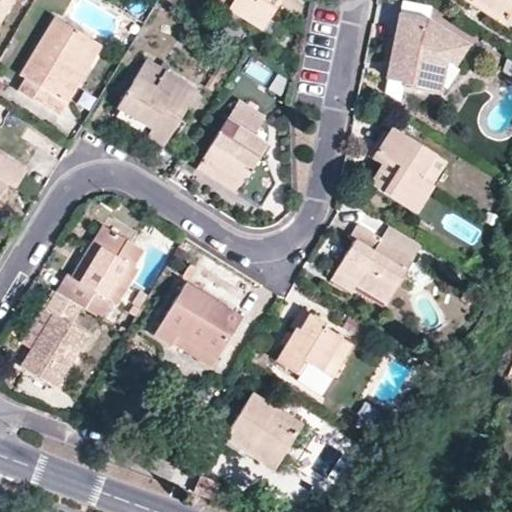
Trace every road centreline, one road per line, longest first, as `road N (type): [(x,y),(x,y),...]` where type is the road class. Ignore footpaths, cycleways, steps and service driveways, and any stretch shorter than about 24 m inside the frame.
road 1 (residential): [(355,0),(321,213),(300,242),(270,255),(235,245),(130,180),(94,174),(68,192),(0,312)]
road 2 (tertiary): [(158,511),(0,454)]
